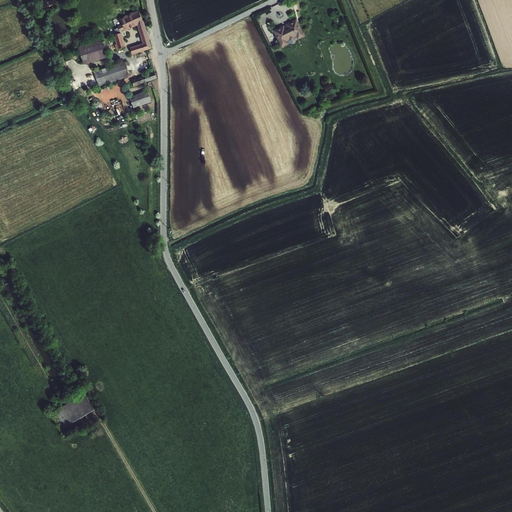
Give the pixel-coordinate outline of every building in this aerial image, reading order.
[(137,26),(143,43),(130,47),(132,55),(145,51),(152,48),(149,39),(150,38),(148,34),(144,21),(143,21),(138,10),(134,12),(124,16),(124,17),(120,19),(122,24),(118,26),(119,28),(115,29),(116,34),(113,35),(116,44),(115,45),(117,50),(126,47),(122,33),(121,33),(121,32),(125,30),(126,31),(137,26)] [(284,25),(273,30),(281,47),(289,44),(287,41),(296,37),(298,40),(305,36),(296,19),(286,24),(286,26),(284,26),(284,25)] [(78,47),(84,65),(109,57),(103,39),(78,47)] [(99,87),(130,76),(125,61),(94,72),(99,87)] [(134,87),(157,78),(155,72),(132,80),(134,87)] [(134,108),(152,102),(148,91),(130,97),(134,108)] [(85,392),(52,411),(63,428),(95,408),(85,392)]
